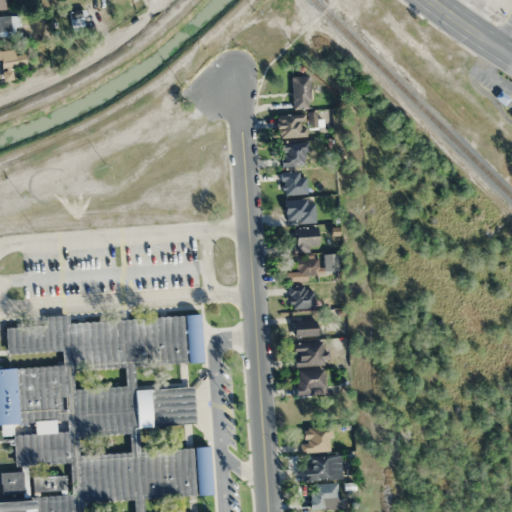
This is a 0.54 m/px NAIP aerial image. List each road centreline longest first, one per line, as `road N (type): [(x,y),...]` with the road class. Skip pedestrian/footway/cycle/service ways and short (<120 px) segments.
road 1 (residential): [(235,66),(266,511)]
road 2 (track): [(0,198),(38,174),(181,117),(238,116)]
